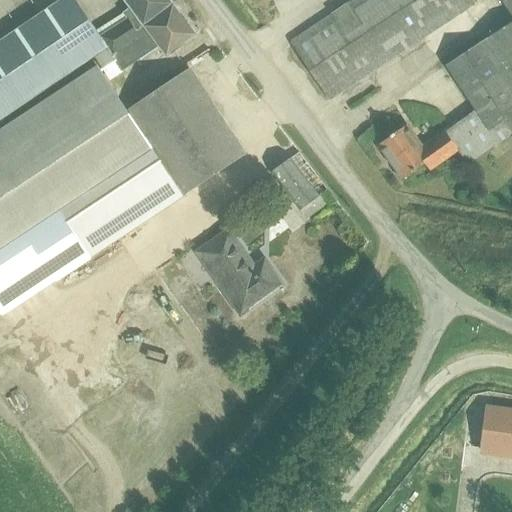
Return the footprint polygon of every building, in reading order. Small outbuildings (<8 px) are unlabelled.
[(136,31),(173,4),(169,0),(123,0),(130,9),(96,31),(75,0),(59,0),(0,40),(0,121),(56,84),(91,59),(108,48),(108,49),(113,57),(141,38),(136,31)] [(354,0),(290,43),(328,100),(475,5),(472,0),(354,0)] [(404,126),(378,145),(402,179),(407,176),(415,170),(425,163),(430,170),(458,151),(468,165),(511,134),(511,0),(501,0),(511,15),(511,21),(446,66),(475,110),(451,128),(449,126),(424,145),(408,123),(404,125),(404,126)] [(113,57),(108,49),(96,58),(111,79),(158,46),(167,57),(196,35),(173,4),(136,31),(141,38),(113,57)] [(153,150),(126,111),(98,66),(0,131),(0,313),(2,316),(55,280),(57,283),(91,260),(90,258),(61,212),(153,150)] [(126,111),(153,150),(184,196),(247,154),(191,68),(181,75),(126,111)] [(61,212),(90,258),(185,197),(184,196),(153,150),(61,212)] [(300,211),(321,195),(328,190),(299,153),(272,174),(300,211)] [(321,195),(300,211),(307,221),(329,206),(321,195)] [(229,231),(197,252),(241,315),(283,286),(270,267),(264,271),(259,264),(254,267),(229,231)] [(511,407),(485,404),(479,454),(511,458),(511,407)]
